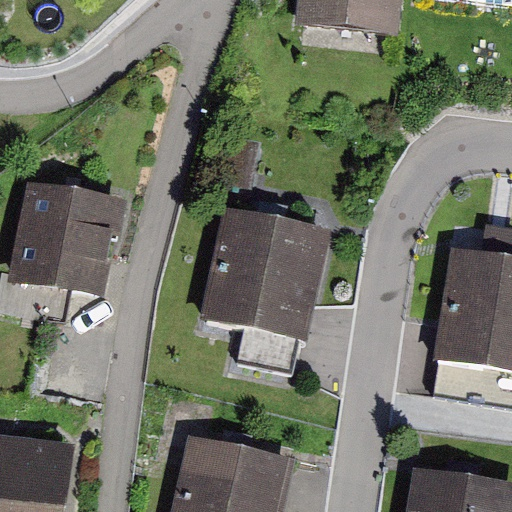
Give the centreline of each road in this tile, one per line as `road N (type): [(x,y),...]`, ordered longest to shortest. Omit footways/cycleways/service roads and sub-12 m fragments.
road 1 (residential): [(216,0),(142,284),(110,511)]
road 2 (residential): [(353,511),(394,230),(435,166),(457,154),(511,152)]
road 3 (residential): [(186,0),(114,63),(38,98),(0,94)]
